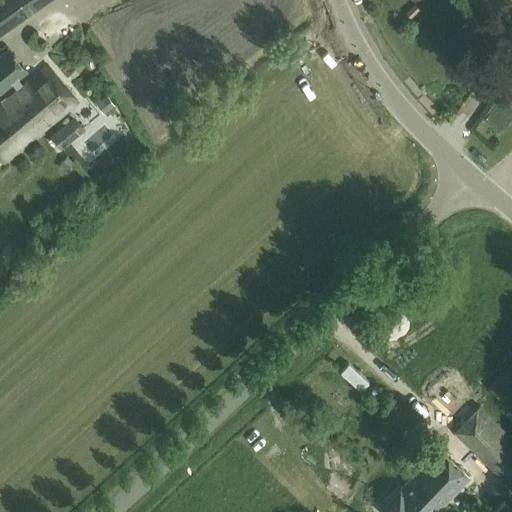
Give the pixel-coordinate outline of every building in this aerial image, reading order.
[(0,0),(0,29),(41,0),(0,0)] [(416,4),(406,12),(411,19),(420,11),(416,4)] [(24,75),(6,53),(0,57),(0,94),(0,95),(24,75)] [(13,95),(42,131),(78,102),(48,66),(13,95)] [(42,131),(13,95),(0,105),(0,157),(4,163),(42,131)] [(70,121),(51,137),(61,149),(80,133),(70,121)] [(68,171),(75,164),(68,157),(61,163),(68,171)] [(486,387),(507,408),(511,403),(511,362),(486,387)] [(504,481),(511,473),(511,449),(511,448),(511,446),(511,438),(479,405),(453,431),(504,481)] [(435,511),(470,477),(439,447),(380,508),(384,511),(435,511)]
